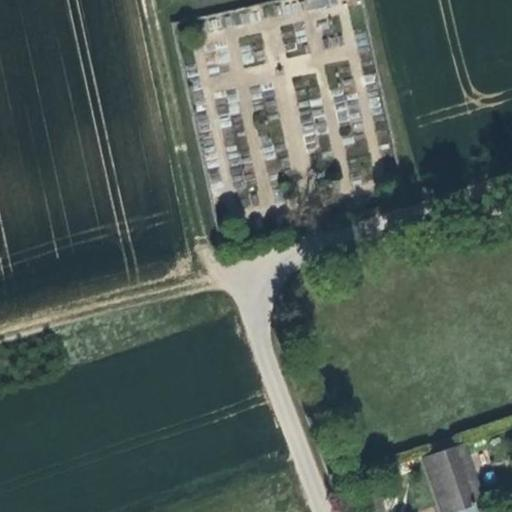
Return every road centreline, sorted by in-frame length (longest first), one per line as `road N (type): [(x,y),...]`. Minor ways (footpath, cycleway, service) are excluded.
road 1 (track): [(151,0),(214,282),(0,341)]
road 2 (unclassified): [(511,182),(240,276)]
road 3 (residential): [(318,511),(240,276)]
